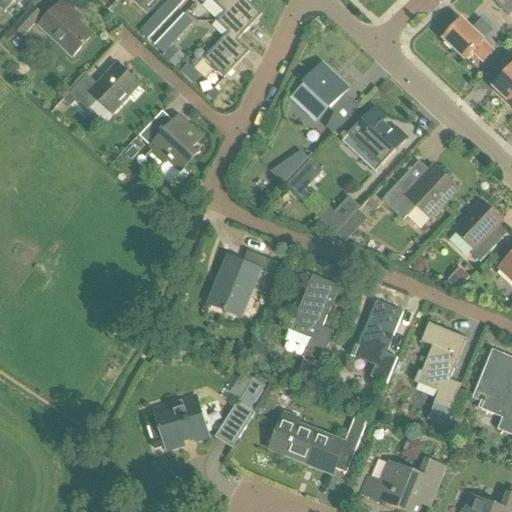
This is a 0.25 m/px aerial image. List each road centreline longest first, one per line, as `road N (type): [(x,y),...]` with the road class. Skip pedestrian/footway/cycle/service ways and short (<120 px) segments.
road 1 (residential): [(511,326),(210,205),(241,133)]
road 2 (residential): [(511,173),(378,43)]
road 3 (residential): [(241,133),(307,0)]
road 4 (residential): [(241,133),(137,43)]
